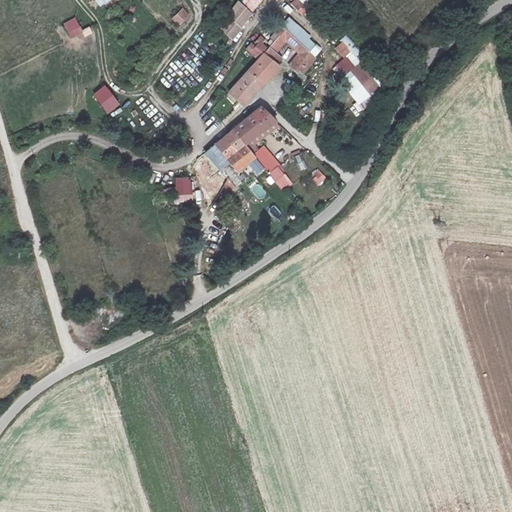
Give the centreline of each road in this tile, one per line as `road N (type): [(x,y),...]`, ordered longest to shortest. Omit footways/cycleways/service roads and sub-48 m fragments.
road 1 (unclassified): [(511,3),(435,48),(408,77),(362,193),(206,297),(80,360),(0,425)]
road 2 (unclassified): [(14,166),(47,140),(79,136),(154,167),(192,154),(194,123)]
